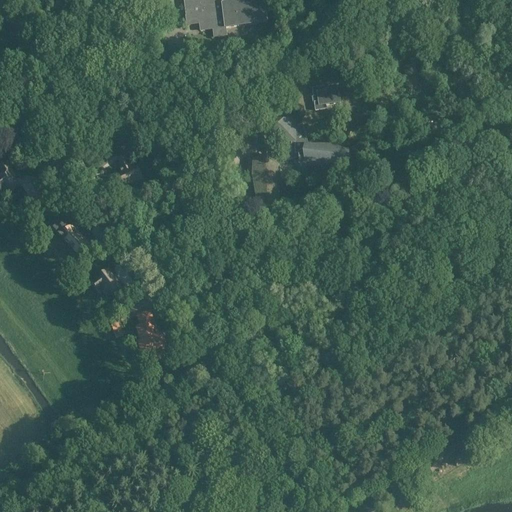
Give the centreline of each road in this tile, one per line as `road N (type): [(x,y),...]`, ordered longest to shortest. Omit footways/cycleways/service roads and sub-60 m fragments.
road 1 (unclassified): [(296,511),(230,381),(60,137),(0,10)]
road 2 (track): [(111,108),(191,191),(228,220),(267,235),(299,230),(429,172),(511,158)]
road 3 (track): [(511,232),(446,280),(380,301),(334,302),(301,290),(253,230)]
road 4 (track): [(345,0),(325,47),(238,94),(185,61),(175,31),(157,19),(129,32)]
road 5 (track): [(0,503),(213,358)]
road 6 (track): [(396,511),(511,429)]
